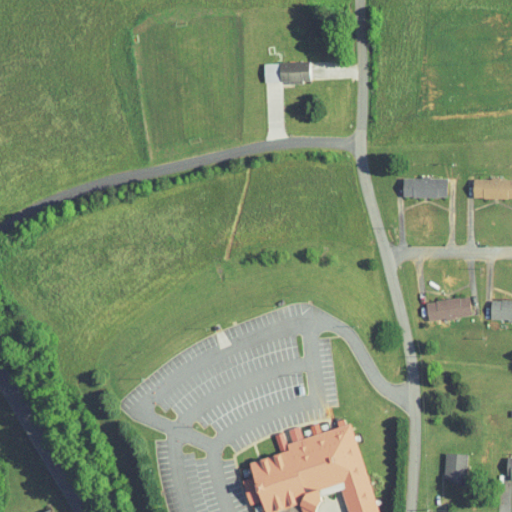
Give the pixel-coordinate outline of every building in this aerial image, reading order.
[(251,56),(252,76),(298,75),(298,56),(251,56)] [(435,190),(435,171),(390,172),(391,191),(435,190)] [(505,193),(505,174),(461,172),(461,191),(505,193)] [(458,291),(414,295),(415,314),(459,310),(458,291)] [(511,294),(479,294),(478,313),(511,314),(511,294)] [(350,511),(366,507),(337,411),(324,415),(326,421),(309,426),(306,417),(297,420),(300,429),(291,432),(287,420),(276,423),(279,436),(274,437),(271,426),(262,429),(267,448),(237,457),(241,470),(229,474),(237,500),(250,496),(254,509),(261,507),(262,511),(275,511),(291,507),(292,511),(310,505),(304,485),(327,478),(336,511),(350,511)] [(455,477),(456,448),(433,448),(432,476),(455,477)] [(511,474),(511,451),(496,451),(496,474),(511,474)]
